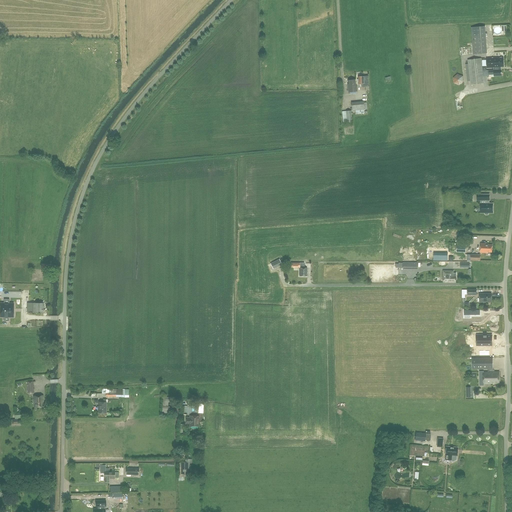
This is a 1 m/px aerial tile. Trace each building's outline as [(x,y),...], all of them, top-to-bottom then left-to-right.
[(486,54),(484,32),(484,26),(473,27),(473,33),(472,33),(473,55),(486,54)] [(494,69),(501,68),(501,67),(503,67),(503,59),(498,59),(498,58),(487,58),(487,69),(494,69)] [(484,83),(483,75),(483,69),(481,59),(468,60),(471,85),(484,83)] [(494,70),(489,70),(489,74),(494,74),(494,77),(501,76),(501,70),(501,68),(494,69),(494,70)] [(459,85),(463,81),(463,76),(457,74),(453,77),(454,83),(459,85)] [(368,86),(368,76),(358,76),(358,84),(361,84),(361,87),(368,86)] [(348,85),(348,92),(357,92),(356,87),(355,87),(355,80),(348,81),(349,85),(348,85)] [(351,111),(346,112),(342,112),(343,123),(347,122),(347,123),(352,123),(351,111)] [(490,194),(477,194),(477,200),(480,200),(480,203),(480,213),(484,213),(485,214),(486,214),(487,214),(489,214),(489,213),(493,213),(493,203),(489,203),(489,200),(490,194)] [(481,244),(480,253),(488,253),(488,252),(492,253),(492,245),(488,245),(488,244),(481,244)] [(279,256),(268,261),(271,266),(281,261),(279,256)] [(20,265),(20,274),(35,275),(36,266),(20,265)] [(443,282),(456,283),(456,274),(453,274),(453,271),(444,271),(443,282)] [(34,298),(44,298),(44,291),(47,291),(47,287),(44,287),(44,284),(35,285),(35,289),(34,289),(34,298)] [(492,302),(492,294),(480,294),(480,302),(492,302)] [(42,308),(42,300),(27,300),(27,317),(36,318),(37,308),(42,308)] [(480,345),(492,345),(492,335),(477,335),(477,336),(480,345)] [(499,372),(483,373),(483,384),(499,384),(499,372)] [(129,389),(106,389),(106,397),(128,397),(129,389)] [(43,396),(34,396),(35,408),(44,407),(43,396)] [(162,401),(162,413),(168,413),(168,411),(170,411),(170,406),(168,406),(168,401),(162,401)] [(26,414),(14,415),(15,419),(9,420),(9,421),(8,421),(8,422),(8,424),(12,424),(27,423),(26,414)] [(186,425),(190,425),(189,427),(199,427),(199,422),(201,422),(202,415),(198,415),(198,417),(190,416),(190,418),(186,418),(186,425)] [(415,440),(425,441),(426,433),(415,432),(415,440)] [(452,461),(456,459),(457,448),(446,447),(445,460),(451,460),(452,461)] [(188,463),(179,463),(179,477),(188,477),(188,463)] [(105,468),(100,468),(100,469),(99,469),(99,470),(100,470),(100,473),(105,473),(105,482),(109,482),(109,479),(114,479),(114,471),(109,471),(109,469),(105,469),(105,468)] [(106,507),(106,501),(96,501),(96,507),(98,507),(98,509),(94,509),(94,511),(105,511),(106,509),(104,509),(104,507),(106,507)]
